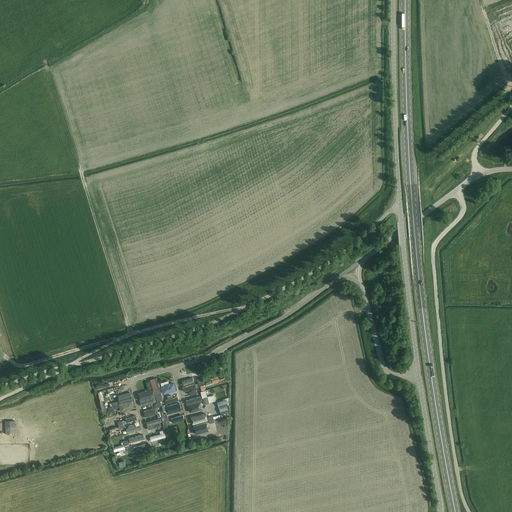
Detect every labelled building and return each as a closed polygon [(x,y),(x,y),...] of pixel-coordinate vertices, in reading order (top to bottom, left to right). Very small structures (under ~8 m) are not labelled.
[(159,390),(156,378),(150,380),(153,391),(159,390)] [(162,395),(176,391),(173,382),(159,386),(162,395)] [(152,389),(137,393),(139,401),(154,397),(152,389)] [(130,392),(117,396),(119,403),(132,400),(130,392)] [(164,404),(178,400),(177,395),(162,399),(164,404)] [(200,396),(186,400),(187,405),(201,401),(200,396)] [(139,402),(141,406),(155,402),(154,398),(139,402)] [(225,400),(217,402),(219,408),(227,406),(225,400)] [(118,405),(121,413),(134,410),(131,401),(118,405)] [(167,414),(181,410),(179,402),(165,406),(167,414)] [(188,406),(190,413),(202,410),(200,402),(188,406)] [(228,413),(227,407),(219,409),(221,415),(228,413)] [(156,408),(143,411),(144,417),(157,413),(156,408)] [(205,413),(190,417),(192,424),(207,421),(205,413)] [(171,417),(172,423),(182,420),(180,414),(171,417)] [(5,421),(6,433),(15,433),(14,420),(5,421)] [(192,426),(195,435),(208,431),(206,423),(192,426)]
